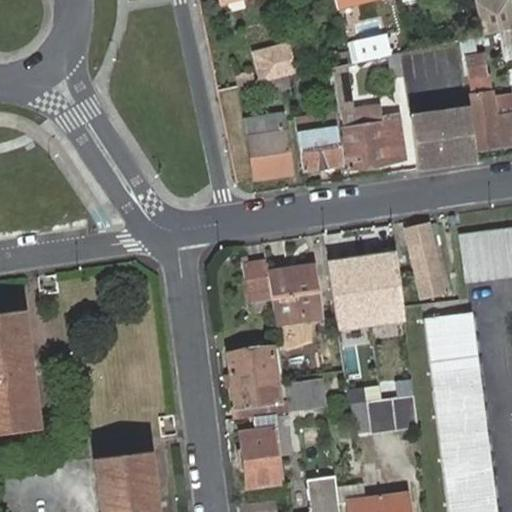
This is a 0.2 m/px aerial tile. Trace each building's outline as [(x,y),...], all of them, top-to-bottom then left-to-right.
[(480,37),(499,33),(511,30),(511,15),(509,0),(488,0),(487,0),(473,4),(480,37)] [(358,14),(337,19),(345,52),(348,66),(370,61),(358,14)] [(504,65),(511,63),(511,30),(499,33),(504,65)] [(16,45),(13,41),(0,52),(0,53),(7,61),(13,56),(20,50),(16,45)] [(291,63),(287,45),(257,52),(264,80),(286,74),(284,64),(291,63)] [(348,66),(345,52),(324,56),(325,69),(329,68),(348,66)] [(402,79),(399,55),(389,57),(394,81),(402,79)] [(465,59),(467,78),(484,76),(481,56),(465,59)] [(294,72),(291,63),(284,64),(286,74),(294,72)] [(352,114),(344,67),(329,68),(337,115),(340,115),(347,170),(388,164),(388,161),(404,158),(398,120),(382,122),(379,110),(352,114)] [(294,72),(286,74),(288,92),(288,95),(304,92),(303,83),(309,82),(307,70),(294,72)] [(286,74),(264,80),(268,94),(288,92),(286,74)] [(498,139),(511,137),(511,115),(494,119),(491,95),(481,96),(479,91),(473,92),(474,98),(471,98),(479,151),(499,148),(498,139)] [(445,111),(447,126),(470,122),(467,107),(445,111)] [(278,113),(240,120),(244,138),(247,138),(255,179),(292,173),(285,132),(281,132),(278,113)] [(428,115),(409,118),(412,141),(432,138),(430,128),(428,115)] [(298,125),(305,172),(341,165),(335,129),(330,130),(329,120),(298,125)] [(447,126),(430,128),(432,138),(412,141),(416,171),(436,168),(435,157),(452,155),(450,143),(472,139),(470,122),(447,126)] [(511,145),(511,137),(498,139),(499,148),(511,145)] [(472,139),(450,143),(452,155),(435,157),(436,168),(476,162),(472,139)] [(432,222),(403,229),(419,299),(448,292),(432,222)] [(511,229),(481,233),(486,279),(511,276),(511,229)] [(486,279),(481,233),(461,235),(466,282),(486,279)] [(395,252),(327,261),(337,331),(405,321),(403,306),(395,252)] [(268,276),(266,257),(245,260),(248,286),(269,283),(268,276)] [(272,304),(275,328),(321,321),(314,269),(268,276),(269,283),(272,304)] [(251,307),(272,304),(269,283),(248,286),(251,307)] [(0,312),(0,434),(38,430),(21,309),(0,312)] [(424,322),(447,511),(495,511),(470,317),(424,322)] [(227,353),(237,419),(250,417),(278,414),(287,412),(283,386),(277,387),(272,347),(227,353)] [(413,396),(410,369),(393,371),(395,380),(397,398),(413,396)] [(341,373),(283,381),(283,386),(287,412),(345,405),(343,387),(341,373)] [(397,398),(395,380),(375,383),(377,400),(389,399),(397,398)] [(375,383),(343,387),(345,405),(367,402),(370,401),(377,400),(375,383)] [(393,429),(417,426),(413,396),(397,398),(389,399),(393,429)] [(389,399),(377,400),(370,401),(374,431),(393,429),(389,399)] [(278,422),(278,414),(250,417),(252,432),(239,434),(241,447),(238,448),(241,472),(244,471),(246,488),(279,483),(277,469),(283,468),(282,455),(278,422)] [(288,421),(278,422),(282,455),(292,454),(288,421)] [(94,459),(99,511),(155,511),(148,452),(94,459)] [(338,511),(337,503),(335,485),(334,475),(305,480),(309,509),(306,511),(338,511)] [(335,485),(337,503),(348,502),(349,511),(408,511),(406,494),(365,499),(362,482),(335,485)] [(272,511),(272,503),(250,506),(250,511),(272,511)]
